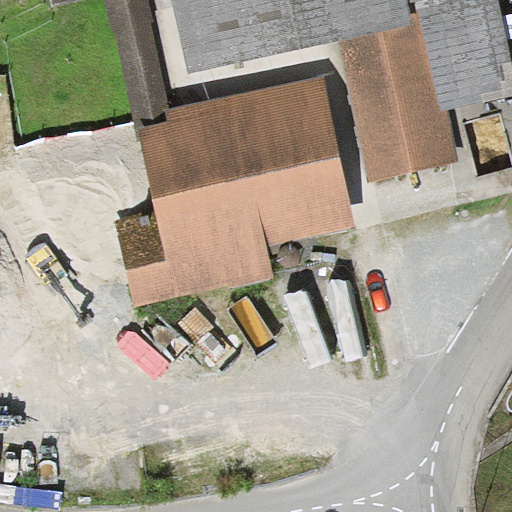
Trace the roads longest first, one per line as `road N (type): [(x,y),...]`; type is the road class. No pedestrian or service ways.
road 1 (residential): [(414,490),(511,308)]
road 2 (residential): [(414,490),(265,511)]
